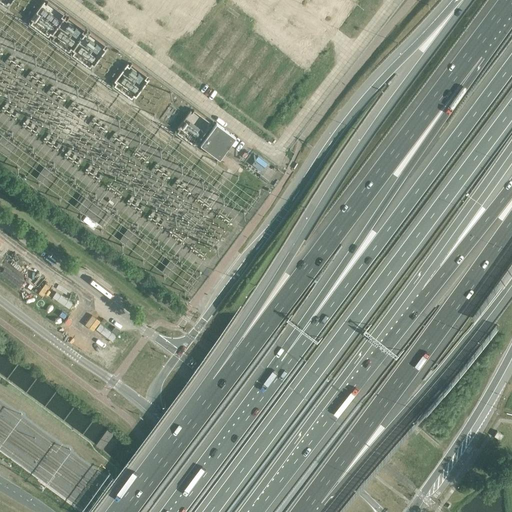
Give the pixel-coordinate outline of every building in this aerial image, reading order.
[(95,66),(111,42),(48,0),(45,0),(30,23),(95,66)] [(143,86),(151,77),(131,61),(124,70),(127,72),(123,78),(121,77),(119,79),(130,88),(127,91),(133,96),(143,85),(143,86)] [(217,78),(212,85),(226,95),(232,97),(235,102),(254,117),(249,108),(251,109),(253,104),(256,99),(253,94),(257,97),(258,95),(264,88),(260,82),(261,81),(257,79),(254,85),(249,88),(248,86),(242,99),(237,103),(229,89),(235,86),(239,87),(240,84),(244,81),(231,77),(226,73),(217,78)] [(192,109),(184,127),(203,136),(211,118),(192,109)] [(225,152),(235,139),(235,138),(216,124),(200,146),(219,160),(225,152)] [(18,146),(0,132),(0,149),(9,157),(18,146)] [(46,184),(54,173),(45,166),(37,177),(46,184)] [(83,212),(92,201),(83,194),(75,205),(83,212)] [(111,214),(94,201),(85,213),(102,226),(111,214)] [(129,246),(138,234),(129,228),(120,239),(129,246)] [(171,277),(180,266),(170,259),(162,270),(171,277)] [(500,440),(503,435),(497,431),(495,434),(494,436),(500,440)]
